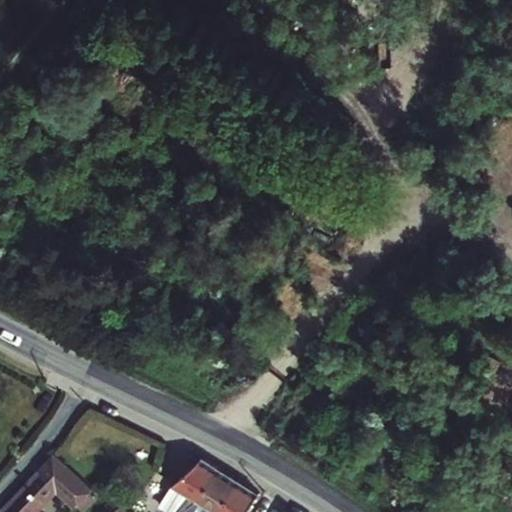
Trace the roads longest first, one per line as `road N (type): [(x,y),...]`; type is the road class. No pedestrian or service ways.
road 1 (tertiary): [(339,511),(261,463),(0,330)]
road 2 (track): [(0,504),(103,383)]
